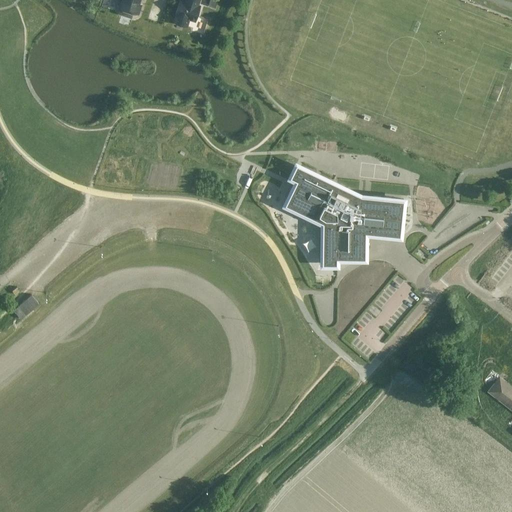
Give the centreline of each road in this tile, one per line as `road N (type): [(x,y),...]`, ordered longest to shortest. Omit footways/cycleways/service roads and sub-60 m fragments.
road 1 (residential): [(365,374),(511,217)]
road 2 (track): [(237,511),(365,374)]
